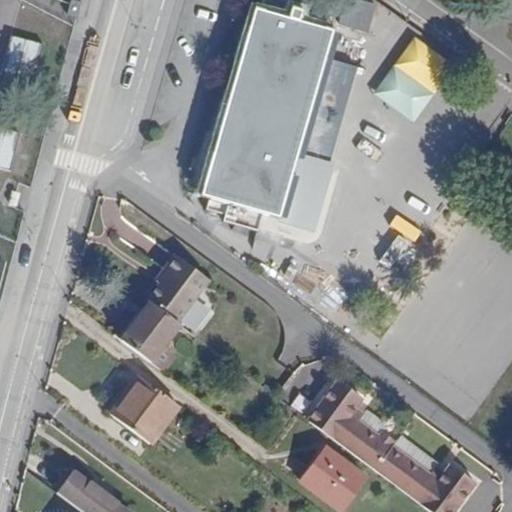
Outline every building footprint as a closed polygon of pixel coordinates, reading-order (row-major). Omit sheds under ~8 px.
[(316,166),(327,169),(357,68),(324,58),(331,33),(298,24),(303,3),(290,0),(264,0),(261,13),(254,11),(200,196),(298,225),(316,166)] [(35,82),(43,43),(11,36),(3,75),(35,82)] [(0,127),(0,167),(12,170),(20,131),(0,127)] [(149,304),(176,324),(206,282),(171,256),(160,270),(165,274),(157,286),(145,302),(149,304)] [(151,282),(157,286),(165,274),(160,270),(151,282)] [(172,358),(162,350),(179,327),(176,324),(149,304),(121,341),(162,371),(172,358)] [(108,414),(116,420),(145,381),(138,375),(108,414)] [(116,420),(152,446),(181,408),(145,381),(116,420)] [(448,465),(435,482),(347,417),(359,400),(335,381),(306,420),(428,511),(451,511),(472,484),(448,465)] [(300,482),(339,511),(367,477),(326,447),(300,482)] [(132,511),(75,470),(59,493),(86,511),(132,511)]
